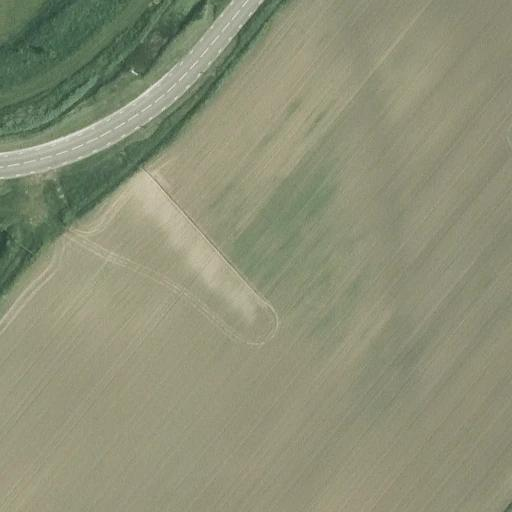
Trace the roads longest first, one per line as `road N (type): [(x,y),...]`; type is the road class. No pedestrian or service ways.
road 1 (tertiary): [(247,0),(177,86),(106,136),(0,168)]
road 2 (track): [(28,162),(41,223),(0,274)]
